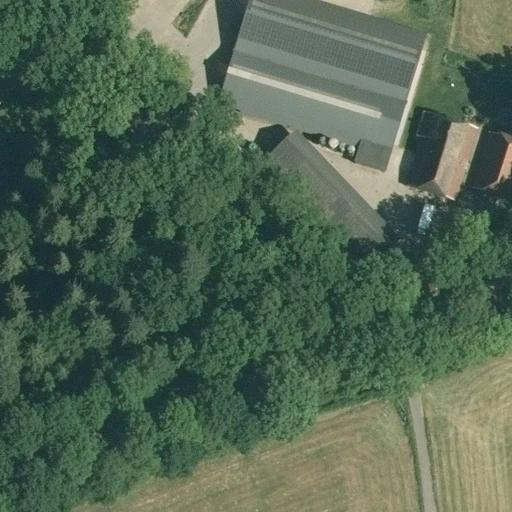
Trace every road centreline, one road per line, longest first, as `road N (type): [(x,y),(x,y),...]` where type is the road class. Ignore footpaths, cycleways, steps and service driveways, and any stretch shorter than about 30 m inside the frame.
road 1 (unclassified): [(348,341),(23,0)]
road 2 (unclassified): [(0,470),(348,341)]
road 3 (unclassified): [(433,511),(406,319)]
